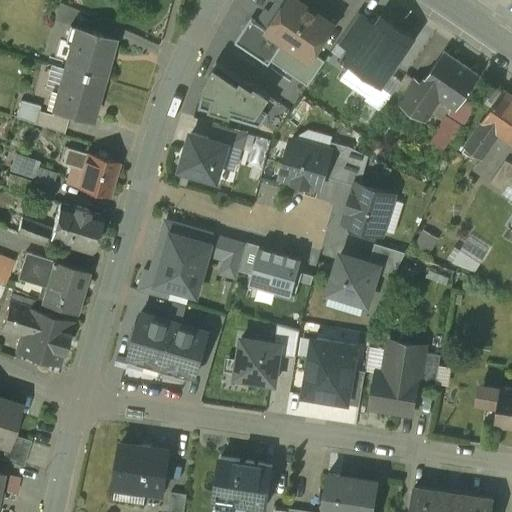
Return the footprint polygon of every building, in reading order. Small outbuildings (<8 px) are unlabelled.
[(306,0),(305,3),(300,0),(279,0),(271,12),(267,10),(258,22),(252,18),(235,42),(265,62),(268,58),(309,85),(326,61),(314,53),(334,23),(329,20),(334,14),(314,0),(306,0)] [(414,36),(384,16),(352,64),(382,84),(414,36)] [(115,38),(71,25),(66,43),(71,45),(65,68),(100,77),(107,52),(111,53),(115,38)] [(481,74),(445,49),(422,83),(422,84),(440,97),(457,109),(481,74)] [(278,92),(216,51),(197,105),(261,124),(278,92)] [(100,77),(65,68),(58,92),(52,90),(47,107),(91,120),(96,103),(92,102),(100,77)] [(407,73),(394,92),(404,98),(417,80),(417,79),(407,73)] [(422,83),(417,80),(404,98),(428,115),(440,97),(422,84),(422,83)] [(511,96),(504,91),(503,92),(498,88),(489,100),(495,104),(482,122),(483,123),(466,147),(482,159),(499,135),(511,143),(511,96)] [(69,119),(39,110),(35,123),(49,127),(64,133),(69,119)] [(188,122),(175,164),(218,176),(230,134),(188,122)] [(64,133),(49,127),(41,153),(56,158),(60,144),(61,145),(64,133)] [(289,131),(277,175),(321,187),(333,143),(289,131)] [(61,145),(60,144),(56,158),(55,160),(82,168),(87,152),(61,145)] [(16,149),(11,167),(36,174),(42,156),(16,149)] [(120,161),(87,151),(87,152),(82,168),(77,186),(110,196),(120,161)] [(511,178),(511,163),(505,159),(490,182),(504,190),(511,179),(511,178)] [(340,218),(383,232),(398,188),(354,174),(340,218)] [(91,209),(75,204),(74,206),(60,203),(53,228),(50,239),(93,252),(104,215),(91,211),(91,209)] [(168,295),(171,284),(198,291),(209,251),(215,230),(216,226),(162,212),(148,266),(142,265),(136,287),(168,295)] [(53,228),(14,214),(10,229),(49,244),(50,239),(53,228)] [(215,230),(209,251),(222,255),(218,270),(236,275),(246,238),(215,230)] [(257,240),(247,277),(292,289),(302,252),(257,240)] [(337,243),(324,287),(369,300),(382,256),(337,243)] [(55,260),(26,251),(18,278),(47,287),(55,260)] [(88,270),(55,260),(47,287),(42,301),(75,311),(88,270)] [(29,307),(10,302),(2,328),(21,334),(29,307)] [(72,320),(29,307),(21,334),(16,350),(60,363),(72,320)] [(162,367),(176,320),(141,310),(128,357),(162,367)] [(210,330),(176,320),(162,367),(196,377),(210,330)] [(283,335),(280,350),(295,353),(299,327),(277,320),(275,333),(283,335)] [(238,327),(231,372),(276,379),(280,350),(283,335),(275,333),(238,327)] [(310,328),(299,390),(348,398),(354,366),(359,336),(310,328)] [(425,345),(391,339),(385,373),(377,372),(372,406),(412,413),(417,386),(418,380),(420,380),(424,351),(425,345)] [(441,354),(424,351),(420,380),(418,380),(417,386),(435,389),(441,354)] [(354,366),(348,398),(359,400),(365,368),(354,366)] [(511,389),(485,385),(482,404),(498,407),(495,425),(511,428),(511,389)] [(0,441),(6,444),(7,444),(11,433),(20,403),(0,396),(0,441)] [(32,439),(11,433),(7,444),(6,444),(1,458),(24,465),(32,439)] [(170,449),(121,441),(115,484),(164,491),(170,449)] [(270,464),(220,456),(214,498),(234,501),(234,499),(263,504),(263,505),(264,506),(270,464)] [(373,511),(379,481),(329,473),(322,511),(373,511)] [(491,511),(494,498),(415,486),(411,511),(491,511)] [(184,511),(188,493),(172,490),(168,511),(184,511)]
